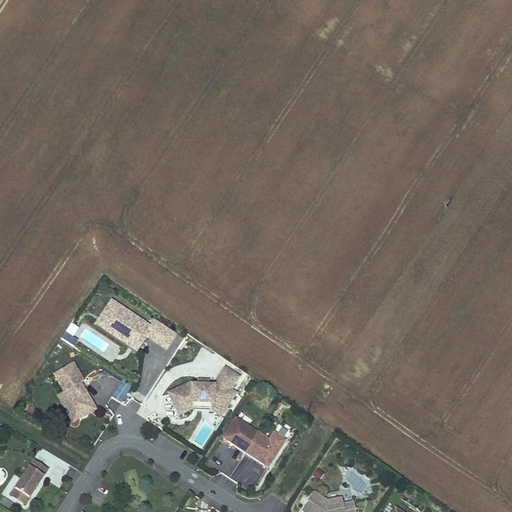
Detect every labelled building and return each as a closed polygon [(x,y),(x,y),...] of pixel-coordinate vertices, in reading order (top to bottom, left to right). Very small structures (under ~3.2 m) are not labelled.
[(152,326),(113,300),(96,326),(139,356),(149,340),(168,353),(180,335),(156,319),(152,326)] [(68,334),(74,338),(79,329),(73,325),(68,334)] [(74,361),(52,372),(61,391),(65,400),(73,416),(92,407),(88,399),(84,401),(75,384),(80,381),(83,380),(74,361)] [(189,384),(167,395),(179,420),(195,411),(212,411),(222,419),(239,394),(235,391),(244,378),(226,366),(215,381),(198,380),(198,384),(189,384)] [(61,391),(52,372),(50,382),(65,400),(61,391)] [(118,380),(114,400),(126,403),(130,382),(118,380)] [(144,380),(133,396),(142,402),(152,386),(144,380)] [(88,399),(80,381),(75,384),(84,401),(88,399)] [(221,435),(267,466),(286,439),(272,430),(267,437),(234,415),(221,435)] [(30,458),(11,486),(26,496),(44,468),(30,458)] [(26,496),(11,486),(7,491),(22,501),(26,496)] [(353,511),(350,495),(325,501),(311,492),(299,511),(300,511),(353,511)]
